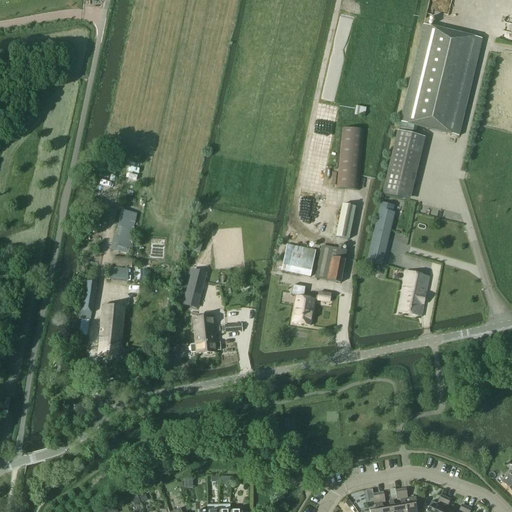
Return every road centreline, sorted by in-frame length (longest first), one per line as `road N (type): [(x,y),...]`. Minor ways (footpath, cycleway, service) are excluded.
road 1 (unclassified): [(0,469),(72,444),(129,402),(511,323)]
road 2 (track): [(344,359),(340,330),(359,203),(300,184),(342,0)]
road 3 (residential): [(321,511),(338,488),(405,472),(474,489),(504,511)]
